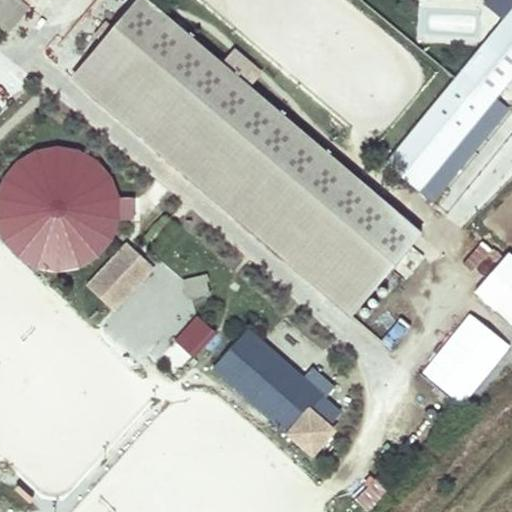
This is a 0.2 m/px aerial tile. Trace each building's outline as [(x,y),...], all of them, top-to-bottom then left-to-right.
[(28,8),(18,0),(0,0),(0,28),(6,34),(28,8)] [(349,315),(419,232),(167,17),(164,21),(140,0),(117,27),(107,39),(75,76),(99,97),(97,100),(349,315)] [(104,0),(120,15),(134,0),(104,0)] [(164,21),(167,17),(146,0),(139,0),(140,0),(164,21)] [(433,67),(351,0),(199,0),(371,142),(433,67)] [(511,0),(488,0),(484,6),(502,21),(511,8),(511,0)] [(511,8),(502,21),(461,70),(496,99),(511,79),(511,8)] [(107,39),(117,27),(108,20),(98,31),(107,39)] [(461,70),(404,140),(420,153),(401,177),(419,192),(496,99),(461,70)] [(99,97),(75,76),(72,79),(97,100),(99,97)] [(496,99),(419,192),(431,201),(507,108),(496,99)] [(420,153),(404,140),(384,163),(401,177),(420,153)] [(121,214),(113,179),(88,154),(54,147),(21,160),(6,180),(0,188),(0,193),(0,226),(15,253),(46,270),(81,267),(89,261),(109,246),(121,214)] [(113,305),(147,268),(125,248),(91,284),(113,304),(113,305)] [(511,255),(477,295),(511,326),(511,255)] [(209,293),(204,275),(183,280),(187,298),(206,294),(209,293)] [(411,330),(401,320),(381,340),(391,350),(411,330)] [(212,336),(197,321),(177,341),(193,356),(212,336)] [(249,331),(235,348),(215,371),(288,434),(308,411),(322,394),(249,331)] [(164,355),(174,369),(188,359),(177,345),(164,355)] [(322,394),(308,411),(331,431),(345,414),(322,394)] [(308,411),(288,434),(311,454),(331,431),(308,411)] [(370,511),(393,491),(380,478),(357,499),(369,511),(370,511)]
